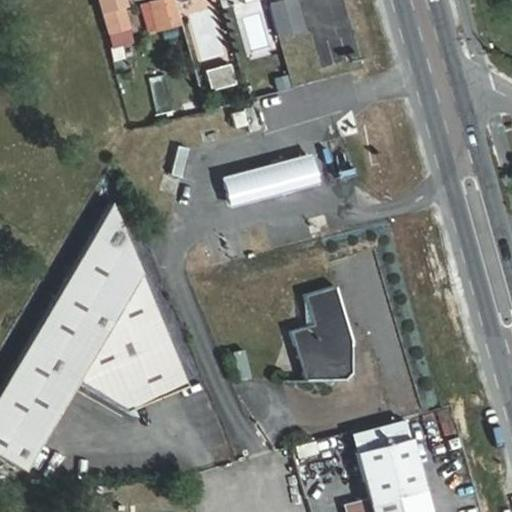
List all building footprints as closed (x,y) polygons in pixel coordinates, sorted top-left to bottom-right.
[(127,26),(122,4),(124,4),(122,0),(99,0),(108,31),(127,26)] [(172,0),(163,0),(150,4),(157,27),(178,22),(172,0)] [(293,0),(286,0),(269,5),(277,34),(301,27),(293,0)] [(131,41),(127,26),(108,31),(111,46),(131,41)] [(229,65),(205,72),(211,90),(234,84),(229,65)] [(188,146),(176,143),(169,173),(181,176),(188,146)] [(265,162),(219,175),(228,207),(274,194),(318,182),(309,150),(265,162)] [(0,384),(0,456),(20,468),(73,380),(133,416),(129,406),(184,383),(108,202),(0,384)] [(312,325),(289,332),(304,381),(344,380),(352,373),(352,340),(335,286),(303,296),(312,325)] [(426,511),(407,437),(353,452),(369,511),(426,511)]
